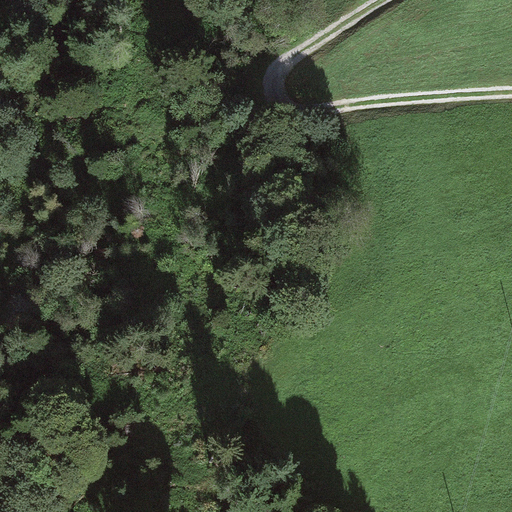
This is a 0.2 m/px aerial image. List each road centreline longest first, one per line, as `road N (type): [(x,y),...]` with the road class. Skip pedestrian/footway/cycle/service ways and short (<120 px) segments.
road 1 (track): [(383,0),(282,66),(275,90),(285,109),(511,91)]
road 2 (track): [(0,184),(277,102)]
